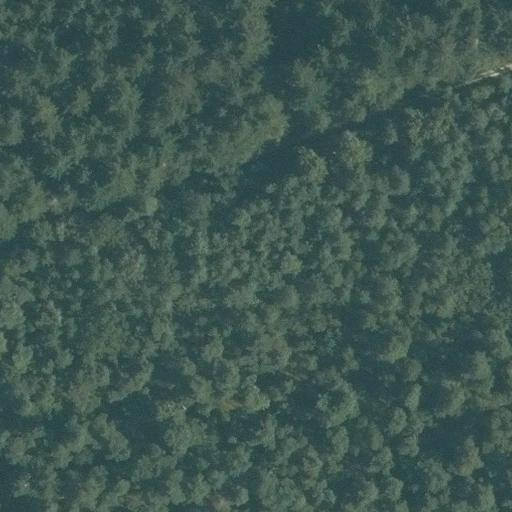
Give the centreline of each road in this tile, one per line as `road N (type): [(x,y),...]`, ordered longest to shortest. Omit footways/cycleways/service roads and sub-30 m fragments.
road 1 (track): [(0,223),(303,126)]
road 2 (track): [(303,126),(511,55)]
road 3 (track): [(303,126),(283,0)]
